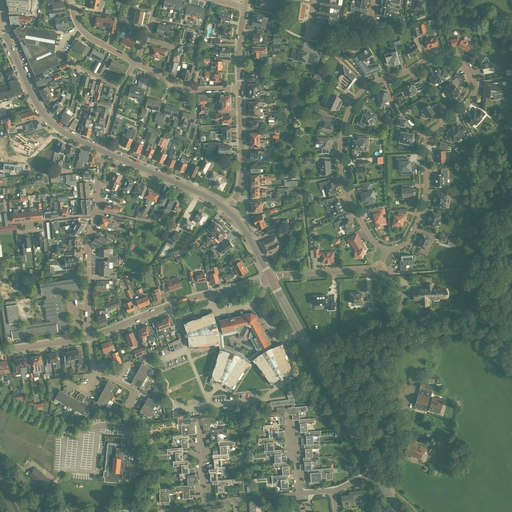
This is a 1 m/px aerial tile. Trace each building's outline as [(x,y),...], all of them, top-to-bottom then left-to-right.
[(7,5),(7,8),(7,14),(19,13),(19,11),(36,12),(38,0),(5,0),(6,5),(7,5)] [(50,0),(47,1),(48,7),(52,7),(53,14),(64,12),(63,2),(53,3),(53,0),(50,0)] [(101,0),(90,0),(89,7),(97,9),(100,10),(103,0),(101,0)] [(183,0),(181,0),(176,0),(175,9),(180,10),(182,1),(183,1),(183,0)] [(272,0),(265,0),(265,1),(260,0),(257,0),(256,6),(260,7),(259,8),(262,8),(263,7),(270,9),(270,8),(269,8),(271,3),(272,0)] [(351,4),(350,8),(362,10),(360,10),(361,7),(365,8),(365,5),(366,5),(367,2),(357,0),(356,4),(351,4)] [(381,2),(380,5),(399,9),(390,7),(391,3),(400,4),(400,2),(403,3),(403,1),(400,0),(381,0),(381,2)] [(415,0),(419,1),(418,7),(424,9),(426,2),(425,2),(425,0),(414,0),(415,0)] [(182,1),(180,10),(180,11),(186,13),(188,2),(183,1),(182,1)] [(320,5),(319,11),(338,14),(328,12),(329,7),(330,8),(339,10),(340,6),(321,2),(324,2),(323,6),(320,5)] [(399,9),(380,5),(386,6),(385,9),(381,8),(380,11),(379,14),(385,15),(385,16),(387,17),(388,16),(389,16),(390,12),(394,13),(394,12),(398,13),(399,9)] [(199,7),(196,17),(202,19),(204,9),(199,7)] [(362,10),(350,8),(357,10),(357,12),(356,12),(355,18),(356,19),(356,20),(358,20),(359,19),(365,20),(365,17),(365,14),(361,13),(362,10)] [(132,10),(130,16),(143,19),(144,14),(143,14),(144,12),(135,10),(136,9),(133,9),(133,10),(132,10)] [(224,11),(223,13),(222,13),(221,19),(221,22),(230,24),(230,21),(231,14),(227,14),(227,12),(224,11)] [(338,14),(319,11),(322,11),(322,15),(319,14),(318,20),(321,20),(321,22),(323,22),(324,21),(327,22),(328,16),(329,17),(337,19),(338,14)] [(38,18),(32,17),(32,18),(29,17),(17,16),(14,16),(13,15),(9,16),(10,25),(18,23),(21,24),(21,23),(25,24),(25,23),(29,23),(29,22),(30,22),(31,19),(38,21),(38,18)] [(259,23),(258,27),(265,28),(267,18),(260,16),(260,15),(257,15),(257,16),(253,15),(252,21),(259,23)] [(143,19),(130,16),(129,20),(127,20),(127,19),(121,18),(120,23),(132,26),(133,23),(141,24),(141,22),(142,22),(143,19)] [(56,27),(62,27),(62,29),(63,29),(64,29),(65,29),(66,28),(66,26),(65,17),(55,19),(56,27)] [(96,17),(94,26),(101,27),(101,25),(110,27),(109,32),(114,33),(117,20),(105,17),(105,18),(96,17)] [(167,26),(159,25),(158,28),(158,29),(157,34),(163,35),(162,36),(167,37),(170,27),(175,29),(176,24),(168,23),(167,26)] [(222,27),(218,26),(218,24),(216,23),(214,30),(219,30),(218,37),(222,38),(226,38),(226,35),(231,36),(232,29),(226,28),(226,27),(222,27)] [(424,24),(418,25),(420,34),(426,33),(424,24)] [(13,30),(12,30),(13,34),(14,33),(15,35),(15,37),(17,36),(34,75),(60,64),(54,50),(57,33),(29,28),(29,26),(24,25),(24,28),(22,27),(21,28),(20,26),(16,27),(16,28),(13,30)] [(187,41),(188,43),(193,44),(196,34),(195,34),(193,32),(184,30),(182,39),(185,40),(186,39),(188,39),(187,41)] [(256,34),(253,34),(253,41),(259,42),(260,36),(262,37),(263,31),(257,31),(256,34)] [(126,34),(121,41),(128,45),(127,46),(131,48),(138,37),(132,34),(130,36),(126,34)] [(425,40),(427,48),(438,46),(436,37),(425,40)] [(461,47),(465,49),(467,50),(467,49),(468,50),(469,49),(470,50),(473,45),(471,43),(471,44),(468,42),(467,43),(467,42),(466,43),(461,40),(461,41),(458,39),(455,39),(454,37),(450,38),(452,46),(457,45),(460,48),(461,47)] [(71,48),(85,56),(90,48),(81,43),(80,45),(77,44),(76,46),(73,44),(71,48)] [(415,56),(417,54),(420,51),(415,43),(405,50),(410,58),(414,55),(415,56)] [(259,47),(259,46),(256,46),(256,47),(252,47),(252,53),(254,53),(254,56),(259,56),(259,54),(261,54),(261,52),(265,52),(265,48),(259,47)] [(154,49),(151,48),(149,56),(155,58),(155,57),(160,58),(160,55),(166,57),(167,51),(162,49),(154,47),(154,49)] [(224,49),(224,48),(217,48),(217,53),(220,53),(220,56),(230,56),(230,49),(224,49)] [(392,54),(385,56),(387,64),(394,62),(395,65),(400,64),(399,61),(397,53),(401,52),(400,49),(396,50),(396,51),(391,52),(392,54)] [(90,56),(100,62),(104,55),(93,50),(90,56)] [(300,52),(300,51),(293,50),(292,58),(298,59),(298,61),(307,62),(307,61),(314,62),(315,56),(308,55),(308,53),(300,52)] [(368,50),(354,60),(360,67),(366,76),(366,75),(372,73),(365,63),(363,60),(372,54),(368,50)] [(477,59),(481,62),(480,64),(481,64),(482,68),(488,67),(489,73),(495,72),(494,66),(493,66),(492,62),(489,62),(489,61),(488,60),(488,59),(487,58),(486,57),(486,56),(485,56),(485,57),(481,54),(481,53),(480,53),(477,59)] [(113,59),(107,56),(104,61),(103,61),(97,72),(101,75),(106,66),(108,67),(119,73),(123,66),(113,60),(113,59)] [(169,73),(175,74),(176,74),(178,64),(178,63),(176,63),(177,57),(171,56),(170,61),(168,68),(169,68),(169,72),(169,73)] [(215,69),(221,69),(221,62),(215,61),(211,61),(211,64),(215,64),(215,69)] [(66,62),(59,65),(61,70),(68,67),(66,62)] [(183,69),(181,79),(189,80),(191,72),(194,73),(195,66),(187,64),(186,69),(183,69)] [(348,89),(357,79),(355,77),(356,76),(351,72),(343,65),(343,67),(342,67),(344,72),(344,74),(343,73),(342,75),(341,75),(340,75),(340,76),(339,76),(339,77),(338,78),(338,79),(338,80),(339,80),(339,81),(340,82),(341,83),(342,83),(343,83),(344,84),(343,84),(347,88),(348,89)] [(440,71),(439,68),(432,72),(434,75),(430,77),(432,80),(431,82),(432,84),(434,84),(438,82),(439,83),(445,79),(445,78),(448,75),(444,68),(440,71)] [(15,77),(12,69),(5,72),(6,75),(3,76),(0,77),(0,82),(2,82),(7,80),(15,77)] [(33,77),(35,82),(44,78),(43,76),(48,74),(47,71),(45,73),(44,72),(42,73),(33,77)] [(216,82),(217,82),(219,83),(220,82),(220,81),(221,81),(221,74),(209,73),(209,72),(205,71),(205,78),(213,78),(213,81),(216,81),(216,82)] [(324,80),(316,74),(312,79),(320,85),(324,80)] [(83,76),(81,86),(86,88),(89,78),(83,76)] [(142,90),(142,88),(145,88),(148,79),(141,77),(138,86),(137,86),(136,88),(131,87),(128,96),(142,100),(145,90),(142,90)] [(44,78),(35,82),(38,87),(47,83),(46,83),(51,80),(50,78),(45,80),(44,78)] [(442,92),(446,97),(447,96),(451,101),(455,98),(455,97),(458,95),(456,92),(459,91),(457,88),(456,88),(455,86),(460,83),(456,78),(451,81),(453,83),(450,85),(451,87),(442,92)] [(10,85),(7,86),(11,97),(23,93),(17,79),(9,81),(10,85)] [(39,91),(42,97),(50,93),(48,90),(52,87),(51,85),(61,80),(58,79),(49,83),(50,83),(45,86),(46,87),(39,91)] [(95,81),(90,80),(88,89),(87,92),(89,93),(88,96),(92,96),(93,90),(95,81)] [(11,97),(7,86),(6,81),(3,82),(3,83),(0,83),(0,99),(7,98),(11,97)] [(484,97),(489,98),(490,96),(494,97),(495,100),(504,98),(503,93),(502,93),(501,93),(501,91),(502,91),(503,85),(502,85),(502,82),(503,82),(503,81),(495,83),(492,83),(492,84),(485,83),(484,97)] [(94,91),(97,91),(96,96),(95,96),(94,99),(98,100),(100,92),(103,83),(97,82),(94,91)] [(419,91),(423,89),(419,82),(415,83),(415,84),(412,86),(411,83),(404,87),(406,91),(402,93),(404,97),(408,95),(409,96),(410,95),(411,96),(415,94),(415,93),(416,92),(419,91)] [(101,94),(110,96),(112,88),(103,86),(101,94)] [(50,93),(42,97),(46,103),(52,100),(53,101),(58,98),(58,99),(61,94),(60,92),(51,97),(50,93)] [(377,101),(379,100),(381,104),(391,99),(388,92),(385,93),(384,92),(375,97),(377,101)] [(65,98),(66,95),(62,93),(58,99),(56,102),(50,109),(56,115),(63,107),(62,106),(63,104),(62,103),(65,98)] [(199,99),(199,104),(204,104),(207,104),(207,99),(206,99),(206,95),(203,95),(203,99),(199,99)] [(330,109),(334,108),(338,110),(343,101),(338,99),(337,96),(333,97),(329,95),(325,104),(329,106),(330,109)] [(146,107),(152,109),(155,100),(148,98),(146,107)] [(155,100),(152,109),(159,110),(161,101),(155,100)] [(401,110),(397,102),(392,105),(397,115),(401,110)] [(230,103),(221,103),(222,108),(217,108),(217,111),(222,111),(222,110),(231,110),(230,103)] [(319,109),(308,104),(306,110),(317,114),(319,109)] [(423,117),(424,118),(425,118),(426,118),(427,118),(428,117),(429,117),(429,118),(435,114),(434,112),(436,111),(433,106),(431,107),(429,104),(423,108),(425,111),(423,117)] [(164,113),(171,115),(173,107),(166,105),(164,113)] [(84,126),(89,108),(89,107),(85,106),(84,108),(85,110),(82,125),(78,124),(76,132),(82,134),(84,126)] [(173,107),(171,115),(174,116),(173,119),(174,119),(172,127),(176,128),(179,119),(177,118),(179,109),(173,107)] [(89,108),(84,126),(84,127),(82,134),(89,137),(91,129),(92,123),(91,123),(91,120),(90,119),(91,114),(94,115),(96,109),(89,108)] [(58,119),(62,122),(68,114),(66,113),(68,110),(65,109),(64,111),(58,119)] [(468,117),(469,117),(466,120),(467,122),(467,123),(469,125),(470,124),(472,126),(474,123),(476,125),(482,119),(481,118),(485,114),(480,110),(476,113),(474,111),(471,114),(468,117)] [(32,111),(19,114),(21,122),(36,118),(32,111)] [(370,125),(372,120),(374,121),(376,116),(374,115),(374,113),(368,111),(367,115),(364,114),(363,118),(360,117),(358,124),(361,124),(361,122),(368,124),(368,125),(369,125),(370,125)] [(183,130),(186,131),(191,114),(184,112),(182,119),(182,120),(181,120),(179,126),(183,128),(183,130)] [(62,122),(67,126),(73,118),(75,114),(72,113),(71,115),(71,116),(68,114),(62,122)] [(191,114),(186,131),(188,132),(191,122),(194,123),(196,116),(191,114)] [(4,123),(5,125),(6,129),(11,128),(9,120),(12,119),(12,116),(3,119),(4,121),(4,123)] [(116,131),(121,119),(116,117),(112,130),(116,131)] [(322,117),(319,130),(332,133),(335,120),(322,117)] [(398,117),(396,126),(405,127),(407,119),(398,117)] [(73,118),(67,126),(75,130),(78,120),(73,118)] [(259,128),(259,124),(263,124),(263,120),(255,121),(255,122),(250,122),(250,128),(259,128)] [(30,129),(30,131),(33,131),(42,128),(38,121),(31,123),(32,128),(30,129)] [(90,133),(96,134),(99,124),(93,122),(90,133)] [(464,135),(458,125),(454,128),(454,127),(450,129),(450,130),(447,132),(449,135),(446,137),(449,141),(455,137),(457,140),(461,138),(460,137),(464,135)] [(119,144),(129,148),(133,140),(129,138),(132,133),(125,130),(119,144)] [(41,141),(47,135),(43,132),(41,134),(39,132),(32,137),(30,136),(26,140),(35,146),(40,142),(39,141),(41,140),(41,141)] [(399,142),(412,145),(413,141),(414,138),(413,138),(414,134),(401,132),(399,142)] [(160,145),(160,147),(161,147),(158,154),(159,154),(156,160),(163,163),(167,155),(164,154),(166,149),(167,148),(164,147),(168,138),(171,139),(173,136),(166,133),(163,139),(164,139),(160,145)] [(18,149),(29,154),(31,149),(26,147),(28,143),(18,135),(15,136),(13,138),(20,145),(18,149)] [(353,140),(353,143),(352,146),(353,146),(352,150),(355,150),(355,152),(361,153),(361,150),(364,151),(364,145),(368,146),(369,137),(357,136),(356,140),(353,140)] [(322,144),(322,148),(321,148),(321,154),(324,154),(324,153),(329,154),(330,149),(331,142),(330,141),(330,138),(317,137),(317,143),(321,144),(322,144)] [(140,143),(142,139),(139,138),(137,142),(136,142),(135,145),(133,150),(140,153),(143,145),(140,143)] [(57,144),(56,144),(54,152),(63,154),(66,143),(58,140),(57,144)] [(147,150),(145,155),(151,158),(154,149),(150,147),(151,146),(153,144),(149,142),(146,150),(147,150)] [(448,155),(448,146),(440,147),(440,151),(437,151),(437,162),(446,162),(445,155),(448,155)] [(12,147),(7,156),(10,158),(12,154),(20,158),(18,160),(22,162),(25,157),(22,155),(23,153),(20,152),(12,147)] [(75,168),(78,169),(80,161),(81,161),(84,151),(79,149),(77,160),(75,168)] [(169,158),(166,165),(173,167),(176,160),(172,158),(176,150),(172,149),(168,157),(169,158)] [(80,161),(78,169),(81,169),(82,167),(83,162),(87,163),(89,153),(84,151),(81,161),(80,161)] [(265,151),(257,151),(257,152),(251,152),(251,159),(261,159),(261,155),(265,155),(265,151)] [(96,156),(89,153),(87,163),(91,163),(90,166),(95,166),(96,156)] [(207,156),(206,159),(205,158),(198,171),(203,173),(206,168),(210,170),(213,163),(210,161),(213,157),(207,156)] [(185,160),(182,158),(181,161),(180,161),(177,169),(184,172),(188,164),(187,164),(188,162),(185,160)] [(399,170),(409,170),(409,173),(413,173),(413,165),(410,165),(410,161),(409,161),(409,158),(396,159),(396,163),(399,163),(399,170)] [(192,167),(189,175),(195,177),(199,167),(194,165),(196,160),(193,159),(190,166),(192,167)] [(331,173),(330,161),(327,161),(327,160),(318,161),(319,167),(321,167),(321,175),(328,174),(328,173),(331,173)] [(356,176),(362,174),(363,176),(367,175),(364,160),(357,162),(358,166),(359,166),(359,168),(355,169),(356,176)] [(12,171),(21,171),(20,166),(14,166),(14,163),(4,161),(3,167),(9,168),(9,167),(10,167),(12,167),(12,171)] [(254,164),(251,164),(251,172),(260,172),(260,168),(264,168),(264,164),(257,164),(254,164)] [(447,182),(446,178),(448,178),(447,171),(441,172),(441,174),(435,174),(436,187),(444,187),(444,188),(449,188),(449,182),(447,182)] [(211,185),(211,186),(211,187),(212,187),(213,187),(214,187),(222,190),(226,182),(220,179),(221,177),(211,172),(210,174),(205,172),(203,176),(207,179),(212,182),(211,185)] [(109,189),(114,191),(117,184),(118,185),(122,177),(115,174),(112,182),(113,182),(109,189)] [(32,181),(28,181),(29,185),(44,184),(44,183),(48,182),(47,178),(44,178),(43,176),(31,177),(32,181)] [(127,179),(121,193),(124,194),(127,188),(130,190),(134,182),(133,182),(133,181),(131,180),(130,181),(127,179)] [(77,186),(77,191),(88,190),(87,182),(78,183),(78,180),(69,181),(70,187),(77,186)] [(325,182),(319,183),(321,190),(324,189),(326,196),(332,195),(331,194),(336,193),(333,183),(326,185),(325,182)] [(137,184),(135,190),(134,192),(138,194),(144,196),(147,188),(147,187),(145,186),(144,187),(141,186),(137,184)] [(363,201),(367,200),(367,202),(370,201),(370,199),(375,198),(373,191),(371,191),(370,184),(363,185),(365,193),(361,194),(363,201)] [(402,189),(402,196),(406,196),(406,198),(410,198),(410,196),(413,195),(413,188),(408,189),(408,185),(402,185),(402,189)] [(145,210),(154,191),(148,189),(145,197),(147,198),(145,202),(148,204),(145,210)] [(88,190),(77,191),(73,191),(73,195),(78,194),(78,198),(88,197),(88,190)] [(154,191),(145,210),(148,211),(153,201),(156,202),(159,194),(154,191)] [(436,192),(435,197),(434,201),(435,201),(434,207),(445,208),(446,203),(449,204),(449,199),(446,198),(447,194),(436,192)] [(116,197),(111,195),(109,199),(119,204),(120,203),(122,204),(124,200),(116,197)] [(167,197),(167,196),(165,195),(164,196),(162,195),(158,203),(157,205),(160,206),(161,204),(164,206),(168,198),(167,197)] [(177,200),(175,201),(171,199),(166,209),(170,211),(171,209),(176,211),(176,210),(177,211),(179,211),(182,205),(179,204),(179,203),(179,201),(177,200)] [(331,208),(335,216),(344,212),(338,199),(326,205),(328,210),(331,208)] [(64,201),(58,202),(59,209),(60,217),(68,216),(67,208),(62,209),(62,206),(64,205),(64,201)] [(261,202),(252,203),(253,212),(262,211),(261,202)] [(113,206),(113,205),(109,204),(109,205),(106,205),(105,210),(113,212),(114,210),(120,212),(121,208),(114,206),(114,207),(113,206)] [(55,207),(50,208),(51,218),(58,217),(57,209),(55,210),(55,207)] [(89,207),(81,207),(81,210),(78,210),(78,215),(82,214),(90,214),(89,207)] [(374,214),(376,222),(380,221),(380,223),(386,221),(385,218),(383,218),(382,214),(385,214),(384,209),(377,210),(378,213),(374,214)] [(207,216),(200,212),(199,215),(198,214),(196,217),(195,219),(194,219),(191,222),(187,219),(183,225),(191,230),(194,224),(195,225),(197,222),(200,224),(202,225),(203,224),(204,224),(205,221),(204,220),(207,216)] [(431,217),(429,216),(428,220),(429,220),(427,225),(435,228),(436,225),(439,226),(442,220),(441,220),(443,217),(440,216),(440,215),(433,212),(431,217)] [(392,226),(399,226),(399,225),(403,225),(403,219),(406,219),(406,214),(398,213),(398,216),(395,216),(394,220),(393,220),(392,226)] [(254,219),(255,224),(256,224),(264,221),(262,217),(265,216),(265,214),(262,215),(254,218),(254,219)] [(103,217),(101,221),(119,227),(113,225),(114,223),(108,221),(109,219),(103,217)] [(342,222),(341,219),(334,223),(337,229),(342,226),(346,233),(354,228),(348,219),(342,222)] [(119,227),(101,221),(100,226),(106,228),(106,226),(118,230),(119,227)] [(265,223),(264,221),(256,224),(258,230),(266,226),(269,225),(268,222),(265,223)] [(75,226),(74,227),(81,231),(84,225),(77,222),(76,223),(73,222),(71,224),(75,226)] [(208,229),(207,230),(210,233),(211,231),(213,234),(214,235),(220,228),(215,223),(213,224),(208,229)] [(272,225),(272,224),(266,227),(269,235),(279,231),(276,223),(272,225)] [(0,226),(0,234),(2,234),(12,233),(12,230),(17,230),(16,227),(16,225),(8,225),(3,226),(0,226)] [(81,231),(74,227),(70,225),(67,231),(69,232),(68,234),(69,236),(75,237),(76,235),(78,236),(81,231)] [(213,234),(210,237),(212,239),(213,240),(215,238),(220,242),(227,235),(224,233),(225,233),(220,228),(214,235),(213,234)] [(362,258),(362,255),(364,255),(365,252),(364,250),(366,249),(359,237),(356,238),(354,235),(347,239),(349,243),(352,241),(356,247),(354,248),(355,258),(362,258)] [(417,246),(425,250),(427,246),(429,247),(430,243),(429,242),(431,238),(423,235),(417,246)] [(41,246),(41,251),(47,251),(46,238),(42,239),(42,236),(35,236),(36,246),(41,246)] [(278,242),(275,236),(260,243),(266,255),(281,248),(278,242)] [(23,243),(19,243),(20,255),(27,254),(26,247),(30,247),(29,237),(22,238),(23,243)] [(96,237),(94,241),(100,245),(106,247),(107,242),(110,243),(111,239),(104,237),(103,240),(96,237)] [(63,250),(63,251),(66,250),(66,245),(77,246),(77,239),(71,239),(67,239),(67,244),(63,244),(63,246),(57,246),(57,250),(63,250)] [(221,247),(218,246),(212,250),(215,255),(222,251),(224,254),(230,250),(231,252),(235,249),(229,241),(221,247)] [(321,256),(321,263),(326,263),(330,263),(334,262),(334,251),(319,252),(318,248),(313,249),(314,258),(319,257),(319,256),(321,256)] [(413,260),(412,255),(401,256),(401,258),(399,258),(400,271),(406,271),(406,267),(404,267),(404,264),(408,264),(408,265),(409,265),(409,264),(414,264),(414,260),(413,260)] [(64,259),(65,267),(66,271),(73,270),(72,265),(78,265),(78,258),(64,259)] [(230,270),(232,273),(244,266),(241,261),(233,265),(235,267),(230,270)] [(210,274),(212,283),(219,282),(217,273),(219,273),(217,266),(212,267),(213,274),(210,274)] [(244,266),(232,273),(233,275),(238,273),(239,276),(240,276),(241,276),(242,275),(242,274),(247,272),(244,266)] [(113,278),(115,278),(115,274),(111,274),(111,268),(109,269),(109,268),(99,268),(99,276),(107,276),(107,278),(113,278)] [(194,281),(195,283),(198,282),(203,281),(203,282),(206,281),(206,280),(204,274),(204,271),(199,273),(200,273),(193,275),(192,271),(188,272),(191,281),(194,281)] [(49,319),(50,322),(18,327),(17,323),(19,323),(16,304),(6,306),(6,305),(1,305),(5,335),(11,334),(12,339),(57,332),(57,327),(62,327),(62,328),(67,327),(61,292),(72,290),(72,293),(71,295),(71,298),(73,300),(76,299),(78,297),(77,294),(75,292),(75,290),(78,289),(76,279),(73,279),(73,277),(67,278),(68,280),(64,280),(39,284),(40,286),(40,291),(40,293),(41,293),(41,295),(46,294),(46,300),(44,301),(47,319),(49,319)] [(164,286),(168,285),(170,291),(174,289),(174,288),(181,286),(178,277),(170,280),(169,278),(162,281),(164,286)] [(97,282),(97,289),(100,289),(100,291),(104,291),(104,289),(106,289),(106,284),(109,284),(109,281),(102,281),(102,282),(97,282)] [(438,298),(446,297),(445,289),(440,290),(440,287),(433,288),(433,286),(427,286),(427,288),(420,289),(420,291),(415,292),(415,300),(421,299),(421,304),(429,304),(428,296),(439,295),(439,296),(439,297),(439,298),(438,298)] [(141,288),(138,290),(144,305),(150,303),(147,296),(144,298),(141,293),(143,292),(141,288)] [(156,301),(157,301),(159,300),(159,299),(161,298),(160,295),(162,294),(159,288),(150,292),(151,295),(153,295),(156,301)] [(144,305),(138,290),(136,291),(137,294),(138,294),(139,296),(138,296),(140,299),(136,301),(139,308),(144,305)] [(363,302),(362,294),(351,294),(352,303),(359,303),(359,305),(363,305),(363,302)] [(328,296),(314,297),(315,305),(328,305),(329,310),(335,310),(335,300),(328,300),(328,296)] [(118,300),(108,303),(110,309),(120,306),(118,300)] [(131,301),(124,304),(128,312),(135,309),(133,304),(132,305),(131,301)] [(97,311),(96,317),(98,317),(100,323),(107,320),(105,314),(107,313),(106,309),(103,311),(102,311),(97,311)] [(244,316),(220,321),(221,323),(217,324),(212,312),(184,323),(188,333),(188,336),(189,346),(219,343),(220,349),(211,378),(210,382),(216,384),(216,382),(220,383),(221,384),(222,384),(223,384),(226,386),(225,389),(230,392),(233,388),(249,362),(254,359),(271,384),(276,380),(278,382),(281,379),(282,379),(283,379),(283,378),(287,377),(286,375),(292,373),(282,344),(268,349),(266,350),(263,353),(261,349),(270,344),(258,322),(259,322),(256,316),(251,313),(244,315),(244,316)] [(170,317),(165,319),(170,332),(168,327),(170,326),(172,331),(176,330),(174,324),(173,324),(170,317)] [(165,319),(160,321),(163,329),(162,329),(164,334),(170,332),(165,319)] [(163,329),(160,321),(155,323),(157,330),(156,330),(158,336),(163,335),(161,330),(162,329),(164,334),(162,329),(163,329)] [(142,328),(146,336),(148,335),(151,342),(156,340),(155,337),(154,337),(152,333),(151,333),(148,326),(142,328)] [(136,340),(133,332),(126,335),(128,338),(126,339),(129,347),(137,344),(136,340)] [(494,347),(503,351),(507,344),(498,339),(494,347)] [(111,342),(108,343),(108,342),(102,345),(104,352),(110,350),(110,349),(114,348),(111,342)] [(181,342),(173,345),(175,351),(183,347),(181,342)] [(143,354),(140,348),(134,351),(136,357),(143,354)] [(80,350),(73,351),(75,359),(78,358),(79,364),(83,364),(82,357),(81,357),(80,350)] [(113,355),(115,359),(117,364),(122,362),(120,357),(118,353),(113,355)] [(57,354),(51,354),(52,362),(55,362),(56,368),(60,367),(59,361),(58,361),(57,354)] [(37,372),(35,357),(29,358),(31,366),(33,365),(34,370),(33,370),(34,377),(38,377),(37,372)] [(13,375),(21,374),(19,359),(14,360),(14,362),(11,362),(11,366),(13,375)] [(136,366),(135,368),(147,375),(151,368),(142,363),(140,367),(136,366)] [(137,373),(134,377),(144,382),(147,375),(135,368),(133,371),(137,373)] [(144,382),(134,377),(132,380),(129,379),(128,382),(131,383),(140,388),(144,382)] [(102,384),(101,387),(113,393),(116,395),(119,388),(108,382),(106,386),(102,384)] [(429,411),(440,413),(443,400),(432,397),(431,397),(433,387),(421,384),(415,406),(429,410),(429,411)] [(145,391),(159,396),(161,390),(147,385),(145,391)] [(100,395),(110,400),(111,401),(113,397),(112,396),(113,393),(101,387),(99,390),(102,391),(100,395)] [(54,399),(61,403),(67,390),(65,389),(63,392),(59,390),(54,399)] [(61,403),(68,406),(73,397),(69,395),(70,392),(67,390),(61,403)] [(270,403),(271,407),(291,404),(294,404),(295,404),(294,399),(294,396),(295,395),(293,391),(288,392),(287,396),(288,397),(289,399),(270,402),(270,403)] [(110,400),(100,395),(98,399),(95,397),(94,400),(97,402),(106,407),(110,400)] [(68,406),(74,410),(81,398),(78,396),(76,399),(73,397),(68,406)] [(81,398),(74,410),(81,413),(86,404),(82,402),(84,399),(81,398)] [(141,399),(140,402),(153,409),(154,407),(157,408),(159,404),(148,398),(146,401),(141,399)] [(378,408),(380,414),(382,420),(385,419),(395,416),(400,414),(397,403),(396,399),(389,401),(390,404),(378,408)] [(153,409),(140,402),(138,405),(137,407),(141,409),(140,411),(152,417),(154,413),(152,412),(153,409)] [(299,412),(307,411),(306,406),(291,407),(293,420),(300,420),(299,412)] [(277,412),(270,413),(270,417),(278,416),(279,424),(286,424),(285,411),(284,407),(276,408),(277,412)] [(202,418),(204,430),(210,430),(210,422),(217,421),(216,416),(202,418)] [(181,425),(181,427),(188,427),(189,435),(196,434),(194,418),(182,419),(178,419),(179,425),(181,425)] [(301,432),(306,432),(307,432),(307,424),(315,423),(314,418),(300,420),(301,432)] [(272,430),(272,438),(273,438),(279,437),(278,424),(263,426),(264,431),(272,430)] [(378,432),(382,441),(391,436),(387,427),(378,432)] [(218,442),(220,442),(227,441),(226,439),(223,439),(218,436),(218,434),(222,434),(223,434),(224,435),(226,435),(228,433),(227,428),(210,430),(212,442),(218,442)] [(305,445),(320,444),(320,443),(314,444),(313,436),(321,435),(320,431),(307,432),(306,432),(307,445),(305,445)] [(181,440),(182,448),(189,447),(188,435),(173,436),(173,441),(181,440)] [(107,443),(104,470),(103,477),(105,477),(104,481),(121,483),(122,472),(141,474),(142,462),(141,461),(141,457),(142,457),(141,443),(137,444),(137,445),(125,444),(125,437),(121,437),(120,444),(108,443),(107,443)] [(267,443),(267,451),(274,450),(273,438),(272,438),(258,439),(259,444),(267,443)] [(220,442),(221,454),(228,454),(227,454),(227,446),(235,445),(234,441),(227,441),(220,442)] [(420,446),(410,442),(405,453),(421,460),(426,448),(421,446),(420,446)] [(305,445),(306,457),(306,458),(313,457),(312,449),(320,448),(320,444),(305,445)] [(175,453),(176,461),(183,461),(182,448),(167,449),(167,454),(175,453)] [(274,455),(275,463),(282,462),(281,450),(274,450),(267,451),(266,451),(264,451),(264,454),(266,454),(266,456),(274,455)] [(214,455),(215,468),(221,467),(221,459),(229,459),(228,454),(221,454),(214,455)] [(305,470),(310,470),(312,470),(311,462),(319,461),(319,456),(313,457),(306,458),(306,457),(304,458),(305,470)] [(181,466),(182,473),(189,473),(188,464),(189,464),(189,460),(183,461),(176,461),(173,461),(173,466),(181,466)] [(282,467),(283,475),(287,475),(289,475),(288,462),(282,463),(282,462),(275,463),(274,463),(274,468),(282,467)] [(224,467),(221,467),(215,468),(209,468),(211,481),(218,480),(217,472),(225,471),(224,467)] [(310,470),(310,473),(311,483),(322,482),(321,477),(326,477),(326,480),(333,479),(332,472),(331,472),(330,468),(321,469),(312,470),(310,470)] [(30,475),(43,485),(47,481),(37,473),(39,471),(35,469),(30,475)] [(187,478),(188,486),(189,486),(195,485),(194,476),(195,476),(195,473),(189,473),(182,473),(179,474),(179,479),(187,478)] [(287,475),(283,475),(272,476),(272,484),(277,483),(277,480),(281,480),(281,488),(288,488),(287,475)] [(218,480),(218,493),(225,493),(224,485),(231,484),(230,479),(218,480)] [(188,486),(175,487),(176,492),(183,491),(183,499),(190,498),(189,486),(188,486)] [(176,493),(176,492),(175,487),(173,487),(173,489),(162,489),(163,502),(164,502),(165,504),(169,504),(169,502),(170,502),(169,494),(176,493)] [(341,496),(343,506),(354,504),(353,498),(363,497),(362,490),(349,492),(350,495),(341,496)] [(249,511),(256,511),(256,507),(262,506),(262,501),(249,503),(249,511)]
